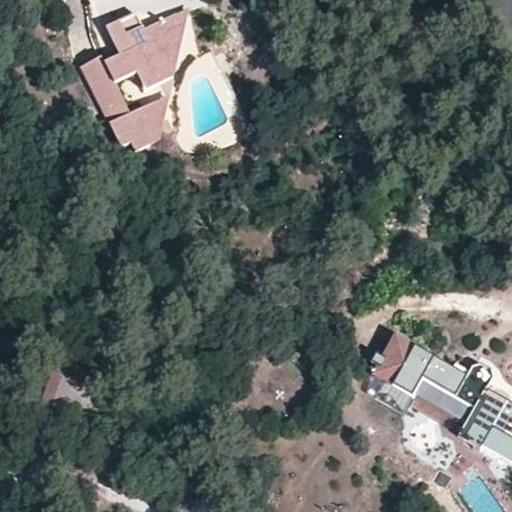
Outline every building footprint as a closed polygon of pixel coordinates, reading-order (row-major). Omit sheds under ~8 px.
[(179,74),(193,5),(143,30),(134,15),(106,29),(120,56),(104,62),(102,56),(79,69),(121,147),(130,143),(136,153),(160,142),(172,94),(132,113),(120,85),(138,76),(146,90),(179,74)] [(467,376),(396,335),(374,374),(415,398),(418,394),(426,380),(475,409),(467,422),(458,440),(480,452),(484,445),(494,429),(502,433),(511,416),(511,401),(489,388),(493,379),(493,373),(490,369),(487,363),(481,363),(477,363),(472,369),(467,376)] [(84,410),(94,391),(51,371),(37,401),(61,412),(66,402),(84,410)] [(418,394),(467,422),(475,409),(426,380),(418,394)] [(511,416),(502,433),(511,439),(511,416)] [(494,429),(484,445),(511,461),(511,439),(502,433),(494,429)]
